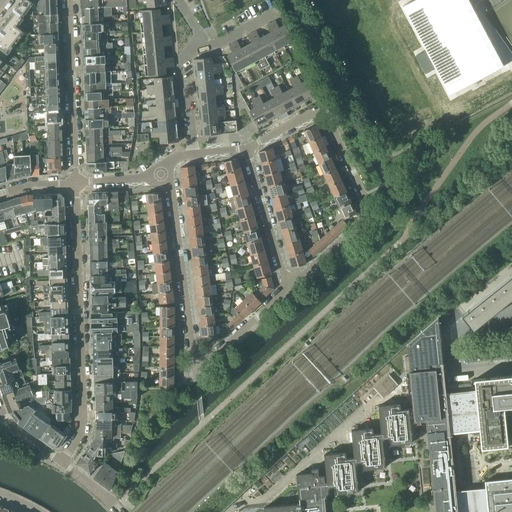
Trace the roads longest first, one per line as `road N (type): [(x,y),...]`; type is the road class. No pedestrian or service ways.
road 1 (residential): [(75,182),(82,429),(62,462)]
road 2 (residential): [(288,288),(365,210),(320,111)]
road 3 (residential): [(196,356),(169,185),(160,173)]
road 4 (residential): [(75,182),(69,0)]
road 5 (residential): [(288,288),(246,148)]
road 6 (residential): [(195,154),(177,64),(200,43)]
